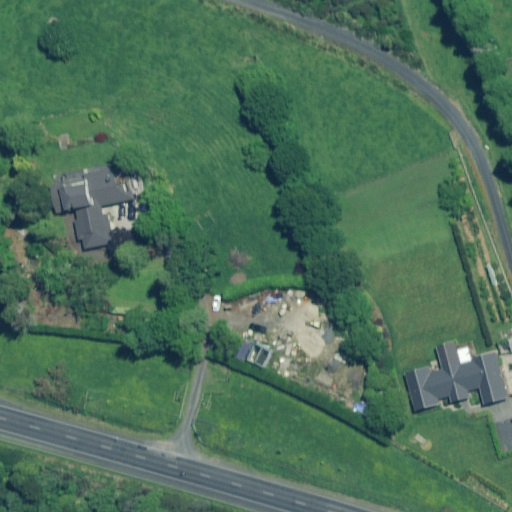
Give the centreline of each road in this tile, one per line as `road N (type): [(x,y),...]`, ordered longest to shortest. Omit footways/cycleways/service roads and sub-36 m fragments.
road 1 (unclassified): [(246,0),(371,51),(436,98),(484,169),(511,257)]
road 2 (primary): [(334,511),(0,416)]
